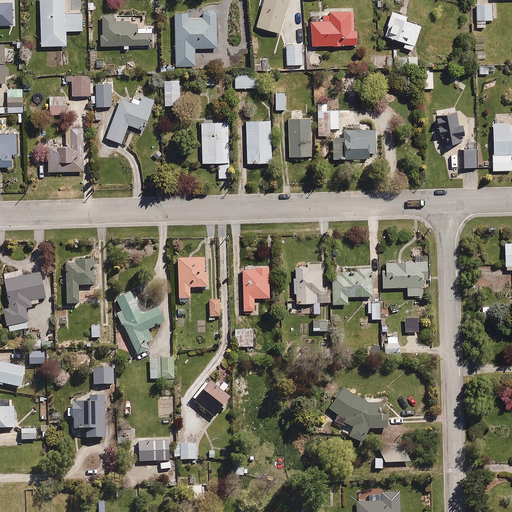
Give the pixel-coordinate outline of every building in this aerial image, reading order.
[(64,0),(39,0),(40,46),(66,45),(66,32),(85,32),(84,13),(65,14),(64,0)] [(289,0),(262,0),(254,25),(279,33),(289,0)] [(492,4),(475,4),(475,28),(486,28),(486,21),(492,21),(492,4)] [(188,13),(175,13),(175,67),(196,67),(196,49),(217,49),(217,11),(201,12),(201,19),(188,19),(188,13)] [(328,21),(311,22),(311,47),(357,46),(357,31),(353,31),(352,12),(328,12),(328,21)] [(407,16),(392,12),(385,36),(405,42),(403,47),(413,50),(420,26),(406,22),(407,16)] [(114,14),(100,14),(101,48),(150,47),(149,28),(137,28),(137,24),(128,24),(128,20),(115,21),(114,14)] [(309,44),(287,44),(287,64),(309,64),(309,44)] [(417,55),(408,56),(409,66),(417,65),(417,55)] [(143,61),(143,69),(157,69),(157,61),(143,61)] [(174,65),(159,64),(159,73),(174,73),(174,65)] [(490,64),(479,64),(480,76),(490,75),(490,64)] [(90,74),(71,75),(71,96),(90,96),(90,74)] [(214,74),(205,74),(205,85),(214,85),(214,74)] [(257,75),(234,76),(234,89),(257,89),(257,75)] [(180,80),(164,80),(164,106),(180,106),(180,80)] [(112,84),(95,84),(96,96),(91,96),(91,104),(96,104),(96,107),(113,106),(112,84)] [(285,92),(275,92),(276,110),(286,110),(285,92)] [(66,96),(49,96),(49,117),(66,117),(66,96)] [(138,106),(121,100),(107,138),(122,143),(129,125),(143,131),(154,101),(142,96),(138,106)] [(24,97),(7,97),(7,112),(25,112),(24,97)] [(340,129),(339,110),(329,111),(330,129),(340,129)] [(440,145),(466,141),(463,123),(458,124),(456,111),(435,115),(440,145)] [(311,119),(287,120),(288,157),(312,156),(311,119)] [(272,121),(245,121),(246,163),(272,163),(272,121)] [(217,178),(229,179),(229,122),(201,122),(201,164),(217,164),(217,178)] [(511,122),(492,123),(493,157),(511,156),(511,122)] [(375,153),(375,129),(344,129),(344,135),(334,135),(334,159),(370,159),(370,153),(375,153)] [(69,148),(48,148),(48,172),(85,172),(84,130),(69,130),(69,148)] [(18,135),(0,134),(0,172),(0,166),(12,166),(12,156),(19,155),(18,135)] [(477,167),(477,148),(459,148),(459,167),(477,167)] [(511,241),(503,242),(505,270),(511,269),(511,241)] [(206,258),(176,259),(177,300),(190,299),(189,290),(207,289),(206,258)] [(74,264),(65,264),(65,307),(79,307),(78,286),(96,286),(96,260),(74,260),(74,264)] [(402,264),(385,264),(385,271),(382,271),(383,289),(408,288),(408,296),(424,296),(424,281),(427,281),(426,263),(416,263),(416,260),(402,260),(402,264)] [(309,266),(294,266),(296,303),(317,302),(317,291),(323,291),(322,269),(309,269),(309,266)] [(335,281),(332,281),(332,305),(349,305),(348,296),(373,296),(373,267),(356,267),(356,271),(335,272),(335,281)] [(269,268),(241,269),(242,311),(254,310),(254,298),(270,297),(269,268)] [(39,270),(3,280),(9,305),(2,307),(7,326),(28,321),(25,311),(32,309),(31,307),(38,306),(37,302),(47,299),(39,270)] [(121,310),(115,313),(138,363),(153,357),(146,343),(152,340),(148,331),(164,323),(157,308),(141,315),(131,292),(116,299),(121,310)] [(215,318),(221,318),(220,299),(207,300),(209,322),(215,321),(215,318)] [(381,303),(366,303),(366,313),(371,313),(371,319),(381,319),(381,303)] [(311,322),(311,332),(326,333),(326,322),(311,322)] [(100,325),(91,325),(91,338),(100,338),(100,325)] [(253,329),(233,329),(234,348),(253,348),(253,329)] [(398,357),(398,338),(388,338),(388,343),(383,343),(383,356),(398,357)] [(44,350),(31,351),(32,365),(45,365),(44,350)] [(150,360),(150,379),(174,379),(174,360),(150,360)] [(0,362),(0,383),(21,388),(25,369),(0,362)] [(92,368),(92,385),(113,385),(113,368),(92,368)] [(229,387),(219,380),(217,382),(213,378),(193,404),(212,419),(227,399),(222,395),(229,387)] [(343,390),(329,410),(344,421),(343,423),(352,430),(347,436),(360,445),(370,430),(379,430),(386,419),(343,390)] [(105,440),(104,397),(88,397),(88,400),(70,400),(70,409),(66,409),(66,418),(74,418),(74,431),(84,430),(84,440),(105,440)] [(0,428),(15,429),(14,407),(0,407),(0,428)] [(35,429),(20,429),(20,441),(35,440),(35,429)] [(42,444),(30,444),(30,452),(42,452),(42,444)] [(196,460),(196,444),(170,445),(170,458),(180,457),(180,461),(196,460)] [(373,446),(374,470),(383,469),(383,463),(412,462),(411,445),(373,446)] [(214,451),(207,450),(206,459),(214,460),(214,451)] [(207,486),(195,485),(195,500),(206,501),(207,486)] [(400,511),(400,494),(379,494),(379,503),(357,503),(357,511),(400,511)]
